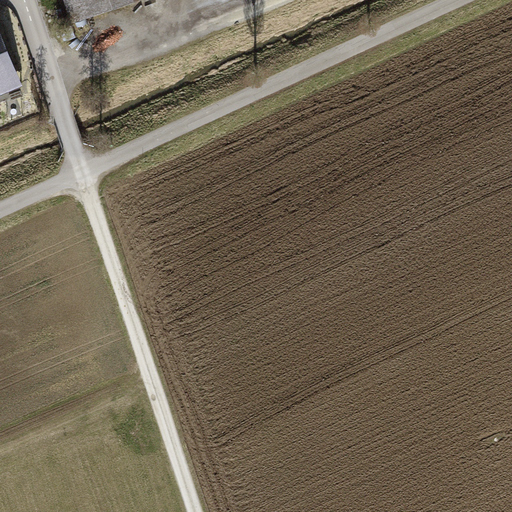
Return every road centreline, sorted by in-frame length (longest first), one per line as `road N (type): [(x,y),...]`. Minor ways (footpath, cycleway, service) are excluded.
road 1 (track): [(196,511),(85,172)]
road 2 (track): [(55,82),(263,0)]
road 3 (residential): [(85,172),(28,0)]
road 4 (track): [(0,438),(151,375)]
